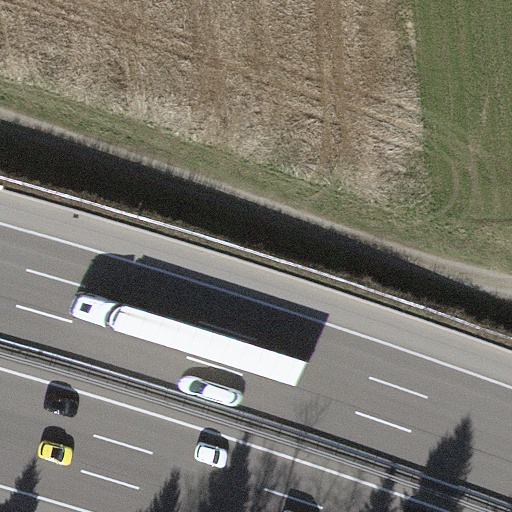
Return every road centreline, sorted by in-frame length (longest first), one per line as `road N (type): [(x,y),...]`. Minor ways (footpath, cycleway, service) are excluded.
road 1 (motorway): [(511,466),(0,301)]
road 2 (track): [(0,125),(511,285)]
road 3 (motorway): [(0,427),(275,511)]
